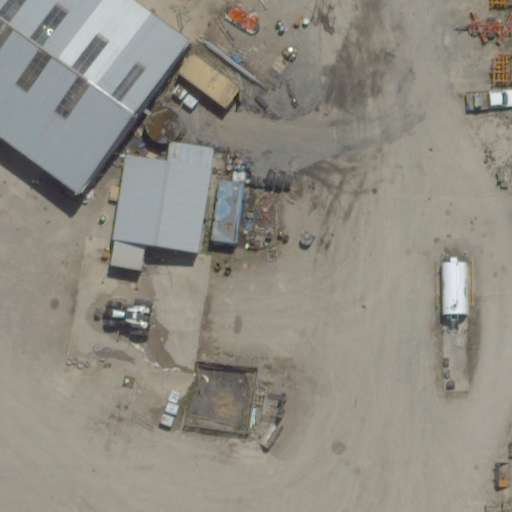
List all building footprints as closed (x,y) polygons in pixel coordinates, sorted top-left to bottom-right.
[(180,76),(77,0),(3,0),(0,5),(0,188),(62,235),(180,76)] [(246,87),(198,50),(181,73),(229,110),(246,87)] [(118,269),(148,272),(150,247),(206,252),(209,224),(216,146),(174,142),(172,158),(129,154),(118,269)] [(468,268),(444,269),(444,329),(469,329),(468,268)] [(177,294),(98,283),(94,309),(173,320),(177,294)]
